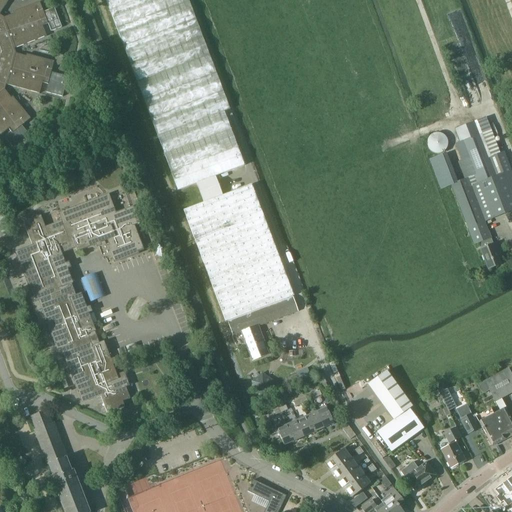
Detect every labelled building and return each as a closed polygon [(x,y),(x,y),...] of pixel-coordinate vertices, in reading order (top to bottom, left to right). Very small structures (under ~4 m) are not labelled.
[(0,135),(0,136),(10,128),(13,132),(6,139),(16,152),(33,139),(22,126),(31,118),(13,96),(11,97),(5,89),(6,84),(40,93),(43,82),(49,83),(46,92),(63,97),(68,77),(52,72),(55,61),(27,54),(26,56),(16,53),(15,48),(47,36),(43,25),(48,22),(51,31),(62,27),(55,8),(44,12),(40,1),(13,11),(14,13),(4,17),(0,14),(9,0),(0,0),(0,45),(2,51),(0,59),(0,135)] [(106,0),(178,190),(245,165),(225,111),(230,109),(189,0),(106,0)] [(428,139),(428,142),(428,145),(429,148),(431,151),(434,152),(436,153),(439,153),(441,153),(444,152),(445,151),(446,150),(447,148),(448,145),(448,143),(448,140),(447,137),(444,135),(443,134),(440,133),(436,133),(433,134),(432,135),(430,136),(428,139)] [(479,243),(481,249),(489,269),(502,264),(498,255),(501,253),(498,245),(497,242),(494,244),(485,221),(511,210),(511,172),(504,151),(490,157),(481,133),(460,141),(476,183),(472,185),(469,177),(451,184),(475,244),(479,243)] [(447,154),(435,158),(440,172),(452,168),(447,154)] [(201,193),(219,186),(216,176),(197,183),(201,193)] [(258,326),(299,310),(293,296),(294,295),(252,184),(184,210),(226,321),(228,321),(233,335),(243,332),(253,360),(268,354),(262,337),(258,326)] [(204,201),(223,194),(219,186),(201,193),(204,201)] [(61,348),(82,402),(82,403),(101,395),(108,413),(125,406),(123,401),(130,398),(126,387),(130,385),(124,371),(117,374),(113,364),(117,363),(115,357),(111,359),(104,341),(100,343),(95,331),(96,331),(89,313),(93,311),(90,306),(87,307),(82,293),(76,295),(72,283),(74,283),(68,268),(72,267),(70,261),(66,263),(62,253),(76,248),(78,251),(96,244),(97,248),(103,246),(102,242),(108,240),(110,245),(108,246),(114,263),(139,253),(139,252),(144,249),(135,225),(141,223),(134,205),(116,212),(109,193),(59,212),(60,214),(59,215),(62,220),(46,226),(41,215),(24,222),(33,245),(15,252),(34,302),(37,301),(39,300),(57,349),(59,349),(60,349),(61,348)] [(93,301),(108,295),(99,271),(83,277),(93,301)] [(296,358),(296,350),(287,350),(287,354),(282,355),(282,358),(296,358)] [(511,419),(501,399),(511,392),(511,374),(509,368),(477,384),(482,394),(490,390),(500,410),(494,413),(491,408),(476,416),(492,446),(506,439),(505,436),(511,432),(511,419)] [(368,384),(388,411),(394,419),(379,430),(394,450),(424,428),(410,409),(413,406),(387,371),(368,384)] [(271,392),(275,375),(259,372),(255,388),(271,392)] [(314,398),(317,396),(322,394),(320,390),(312,393),(314,398)] [(448,406),(455,402),(453,397),(445,400),(448,406)] [(457,409),(461,419),(468,433),(479,428),(472,414),(472,413),(467,404),(457,409)] [(316,411),(324,428),(334,423),(327,406),(316,411)] [(53,422),(51,417),(48,409),(31,416),(36,429),(34,429),(48,464),(53,477),(52,477),(52,478),(51,478),(64,511),(91,511),(74,469),(73,469),(72,469),(67,457),(68,457),(54,421),(53,422)] [(314,432),(324,428),(316,411),(306,415),(314,432)] [(304,437),(314,432),(306,415),(296,420),(304,437)] [(294,441),(304,437),(296,420),(287,424),(294,441)] [(284,445),(294,441),(287,424),(277,428),(284,445)] [(351,439),(356,435),(348,425),(343,429),(351,439)] [(465,460),(454,440),(460,437),(455,427),(444,433),(449,444),(450,443),(450,444),(441,449),(451,468),(465,460)] [(333,472),(352,458),(345,448),(326,462),(333,472)] [(392,469),(397,465),(389,455),(384,459),(392,469)] [(340,481),(359,467),(352,458),(333,472),(340,481)] [(436,475),(426,462),(418,467),(414,462),(402,471),(415,490),(436,475)] [(359,467),(340,481),(346,489),(365,475),(359,467)] [(365,475),(346,489),(352,497),(371,483),(365,475)] [(511,476),(495,488),(507,506),(511,502),(511,476)] [(383,485),(389,481),(385,477),(380,481),(383,485)] [(270,502),(264,511),(278,511),(287,495),(254,480),(248,491),(270,502)] [(383,503),(390,511),(404,511),(400,507),(406,503),(395,489),(387,496),(389,499),(383,503)] [(368,499),(363,492),(356,497),(349,503),(356,508),(368,499)] [(390,511),(383,503),(378,507),(373,500),(362,508),(364,511),(368,511),(373,508),(376,511),(390,511)]
